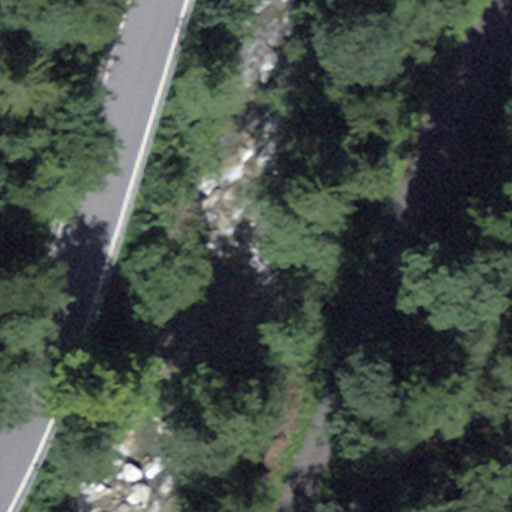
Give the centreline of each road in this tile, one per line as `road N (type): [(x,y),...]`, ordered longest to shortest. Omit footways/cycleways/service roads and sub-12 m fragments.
road 1 (track): [(510,0),(474,77),(410,171),(278,511)]
road 2 (tertiary): [(170,0),(64,354),(0,491)]
